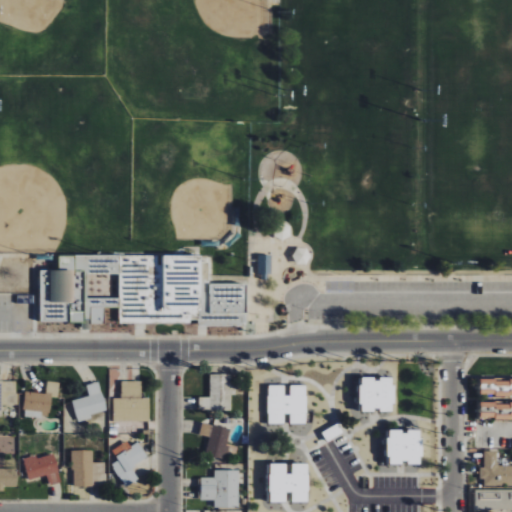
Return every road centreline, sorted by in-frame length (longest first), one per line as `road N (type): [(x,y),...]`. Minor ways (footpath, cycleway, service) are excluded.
road 1 (residential): [(0,349),(511,340)]
road 2 (residential): [(452,340),(452,511)]
road 3 (residential): [(168,349),(171,511)]
